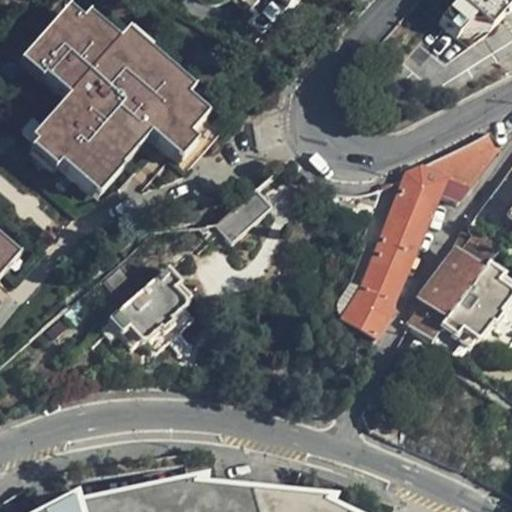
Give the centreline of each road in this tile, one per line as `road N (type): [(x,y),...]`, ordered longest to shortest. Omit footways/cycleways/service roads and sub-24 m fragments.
road 1 (residential): [(391,0),(315,85),(308,132),(320,150),(351,160),(389,156),(511,97)]
road 2 (residential): [(337,447),(389,335),(511,147)]
road 3 (residential): [(0,449),(72,425),(143,414),(214,418),(337,447)]
road 4 (residential): [(337,447),(483,511)]
